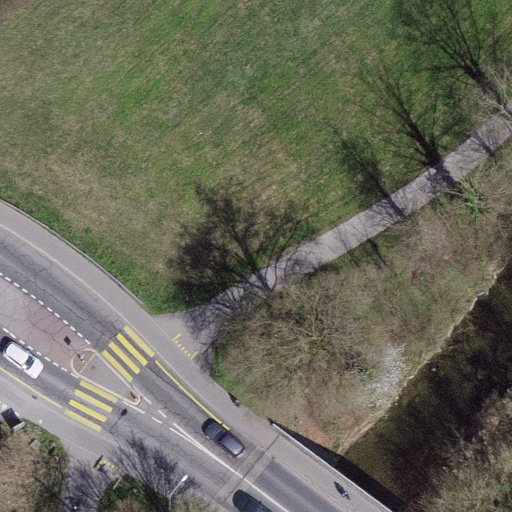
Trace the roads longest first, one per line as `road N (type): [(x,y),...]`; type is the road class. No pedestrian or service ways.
road 1 (track): [(78,511),(81,481),(230,304),(459,164),(511,106)]
road 2 (tertiary): [(288,511),(0,300)]
